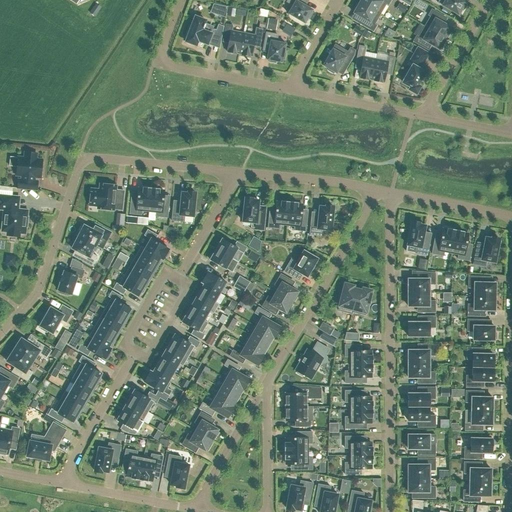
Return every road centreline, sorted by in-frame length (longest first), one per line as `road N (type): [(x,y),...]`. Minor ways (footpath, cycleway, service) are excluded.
road 1 (residential): [(389,511),(393,196)]
road 2 (residential): [(374,192),(266,382)]
road 3 (residential): [(0,333),(38,291),(81,158)]
road 4 (residential): [(232,173),(81,158)]
road 5 (residential): [(61,484),(134,352)]
road 6 (residential): [(507,511),(511,363)]
road 7 (residential): [(266,382),(195,510)]
road 8 (residential): [(374,192),(232,173)]
road 9 (residential): [(195,510),(61,484)]
road 10 (residential): [(291,89),(423,117)]
road 11 (residential): [(489,0),(423,117)]
road 12 (residential): [(160,65),(291,89)]
road 13 (residential): [(268,511),(266,382)]
road 14 (residential): [(176,281),(232,173)]
road 15 (residential): [(511,218),(393,196)]
